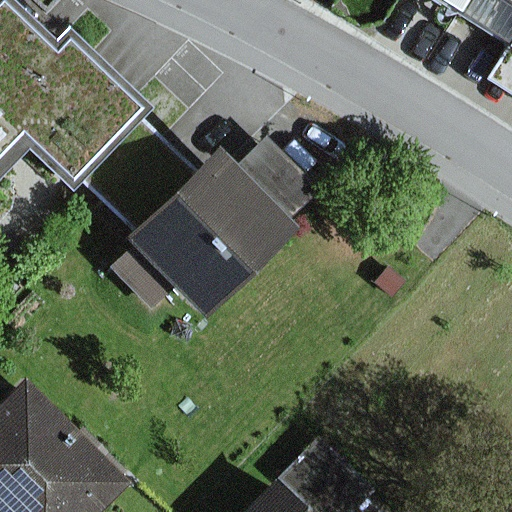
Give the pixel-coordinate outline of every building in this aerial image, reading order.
[(116,75),(71,31),(59,44),(13,0),(0,0),(0,186),(31,155),(74,197),(83,187),(134,236),(196,175),(141,121),(152,110),(116,75)] [(432,0),(464,19),(475,0),(432,0)] [(511,0),(475,0),(464,19),(511,50),(511,0)] [(208,323),(301,231),(293,223),(322,194),(267,139),(238,168),(220,150),(196,175),(134,236),(129,241),(135,247),(112,270),(153,311),(175,290),(208,323)] [(29,379),(0,408),(0,511),(106,511),(135,483),(29,379)] [(356,511),(377,491),(318,435),(243,511),(356,511)]
